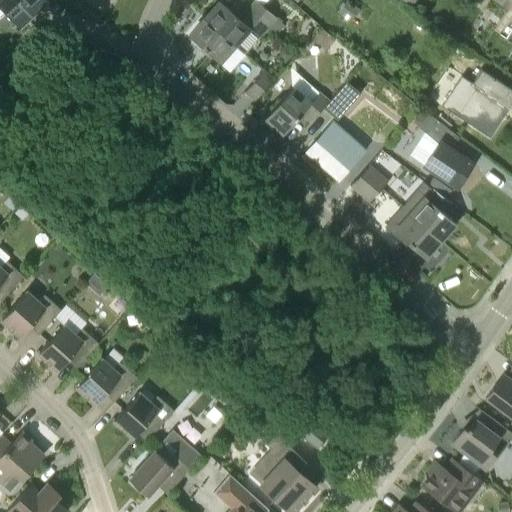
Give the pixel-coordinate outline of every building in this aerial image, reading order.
[(0,0),(0,9),(15,24),(20,29),(47,2),(45,0),(0,0)] [(254,0),(246,9),(267,27),(275,18),(262,6),(254,0)] [(346,0),(345,0),(337,13),(349,21),(358,8),(346,0)] [(219,1),(204,19),(234,46),(243,54),(267,27),(246,9),(246,10),(238,18),(219,1)] [(275,18),(267,27),(274,34),(283,25),(280,22),(275,18)] [(204,19),(188,36),(218,63),(234,46),(204,19)] [(321,31),(314,41),(327,50),(334,39),(321,31)] [(280,49),(280,57),(285,62),(293,53),(283,45),(280,49)] [(474,87),(455,115),(488,137),(511,101),(511,90),(480,70),(470,84),(474,87)] [(263,71),(246,91),(256,100),(273,79),(263,71)] [(329,101),(324,106),(337,117),(358,93),(346,83),(345,82),(329,101)] [(291,88),(265,118),(283,134),(300,115),(309,123),(324,107),(329,101),(319,92),(318,94),(311,102),(292,86),(291,88)] [(424,132),(408,154),(424,165),(456,187),(473,162),(450,147),(458,137),(447,129),(435,120),(428,114),(428,115),(419,127),(418,128),(424,132)] [(333,120),(305,152),(338,182),(366,149),(350,135),(346,140),(337,132),(341,127),(333,120)] [(367,164),(349,185),(350,186),(360,195),(379,173),(367,164)] [(379,173),(360,195),(370,203),(384,187),(387,183),(388,182),(379,173)] [(414,192),(401,206),(409,213),(439,240),(454,223),(443,213),(452,203),(433,188),(428,193),(425,197),(424,196),(422,199),(414,192)] [(19,203),(11,196),(5,203),(13,210),(19,203)] [(28,212),(20,206),(14,212),(22,219),(28,212)] [(409,213),(394,231),(424,258),(439,240),(409,213)] [(0,268),(0,267),(0,300),(1,302),(23,277),(6,261),(0,268)] [(97,293),(108,280),(95,269),(84,282),(97,293)] [(38,302),(26,292),(1,320),(19,337),(29,327),(38,335),(61,310),(44,295),(38,302)] [(75,335),(64,325),(38,354),(57,371),(66,360),(76,369),(98,344),(81,329),(75,335)] [(113,369),(102,359),(76,388),(94,405),(104,394),(114,403),(136,377),(119,362),(113,369)] [(189,359),(179,370),(194,384),(205,373),(189,359)] [(511,381),(503,374),(485,398),(511,418),(511,381)] [(150,403),(139,393),(113,421),(132,438),(141,428),(151,436),(183,401),(176,395),(167,405),(157,396),(150,403)] [(312,401),(305,411),(326,427),(333,418),(312,401)] [(237,419),(247,427),(255,418),(245,409),(237,419)] [(511,433),(487,415),(480,424),(475,420),(469,428),(468,427),(466,429),(463,427),(451,443),(485,469),(511,433)] [(318,449),(328,436),(304,417),(294,430),(318,449)] [(203,454),(175,428),(155,451),(154,451),(129,480),(147,496),(157,486),(167,494),(203,454)] [(44,455),(29,442),(31,440),(22,432),(11,445),(1,436),(0,436),(0,481),(10,470),(21,480),(44,455)] [(270,449),(262,459),(274,470),(260,485),(290,511),(294,511),(316,488),(307,480),(316,470),(276,434),(266,445),(270,449)] [(457,511),(482,481),(453,459),(445,470),(435,463),(428,472),(431,474),(422,486),(456,511),(457,511)] [(266,511),(268,510),(229,474),(213,493),(232,510),(229,511),(266,511)] [(202,476),(183,493),(191,502),(210,485),(202,476)] [(59,494),(47,484),(39,493),(30,485),(5,511),(65,511),(66,511),(54,500),(59,494)] [(508,511),(507,502),(498,503),(498,511),(508,511)] [(429,511),(418,503),(411,511),(406,511),(400,507),(396,511),(429,511)]
